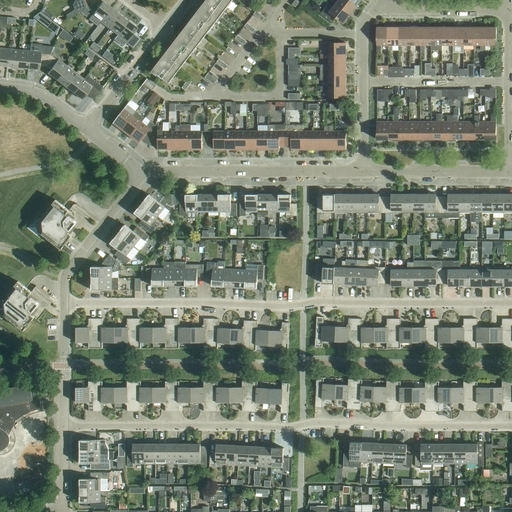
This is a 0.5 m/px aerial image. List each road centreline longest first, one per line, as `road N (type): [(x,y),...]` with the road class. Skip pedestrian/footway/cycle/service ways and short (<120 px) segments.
road 1 (residential): [(511,305),(62,304)]
road 2 (residential): [(64,426),(511,427)]
road 3 (residential): [(363,172),(137,172)]
road 4 (residential): [(137,172),(68,268),(62,304)]
road 5 (residential): [(509,83),(363,82)]
road 6 (residential): [(509,172),(363,172)]
road 7 (residential): [(509,10),(391,9),(382,1)]
road 8 (residential): [(220,97),(281,100),(281,35)]
road 9 (residential): [(160,30),(85,130)]
road 10 (residential): [(62,304),(64,426)]
